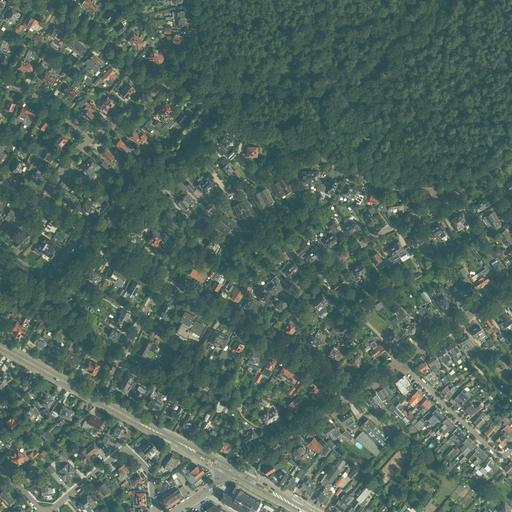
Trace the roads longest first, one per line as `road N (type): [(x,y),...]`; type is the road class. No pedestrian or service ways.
road 1 (secondary): [(235,472),(39,367)]
road 2 (residential): [(263,336),(283,306),(344,255),(437,207)]
road 3 (residential): [(306,151),(224,197),(164,278)]
road 4 (track): [(471,85),(392,139),(326,140),(310,152)]
road 5 (residential): [(155,511),(149,474),(126,450),(49,511)]
road 6 (residential): [(163,85),(78,20),(31,0)]
road 7 (residential): [(306,151),(163,85)]
road 8 (residential): [(511,449),(495,453),(399,362)]
road 9 (residential): [(164,278),(41,206)]
road 10 (tertiary): [(348,396),(235,472)]
road 11 (tertiary): [(511,286),(399,362)]
road 12 (residential): [(432,190),(376,181),(306,151)]
road 13 (residential): [(164,278),(105,386)]
